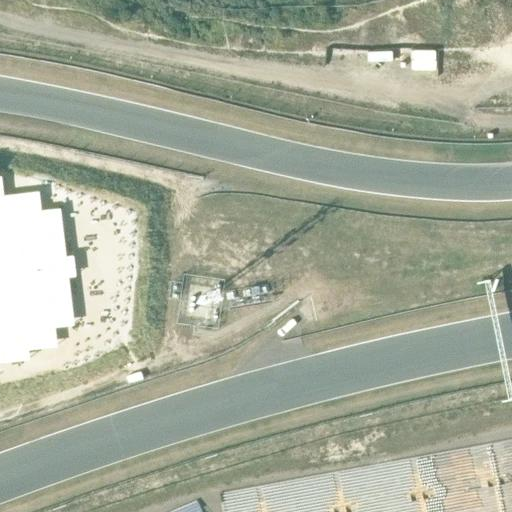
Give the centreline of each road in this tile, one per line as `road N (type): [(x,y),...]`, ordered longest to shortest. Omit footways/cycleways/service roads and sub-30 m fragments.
road 1 (unknown): [(511,323),(264,375),(0,466)]
road 2 (unknown): [(0,86),(316,157),(511,177)]
road 3 (track): [(511,80),(465,94),(385,91),(0,20)]
